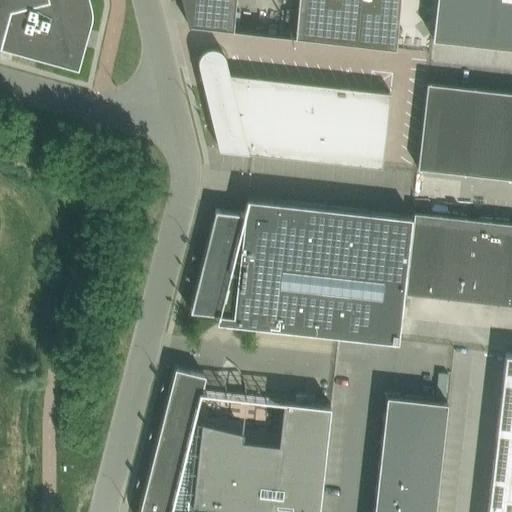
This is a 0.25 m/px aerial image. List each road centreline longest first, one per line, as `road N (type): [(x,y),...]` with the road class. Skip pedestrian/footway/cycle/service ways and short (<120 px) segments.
road 1 (unclassified): [(100,511),(182,178),(168,114)]
road 2 (unclassified): [(168,114),(92,107),(0,82)]
